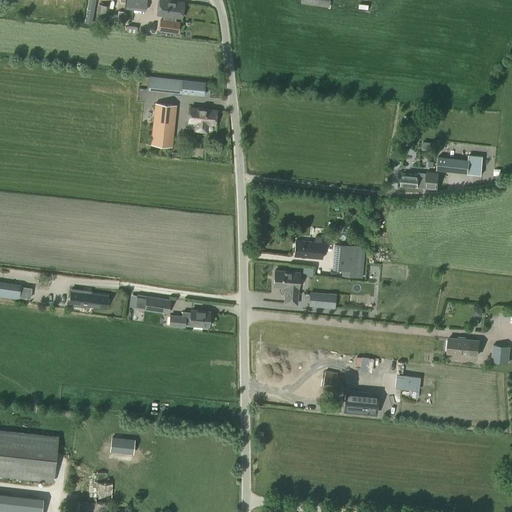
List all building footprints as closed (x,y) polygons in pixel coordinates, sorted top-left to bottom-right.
[(91,22),(95,0),(88,0),(85,21),(91,22)] [(145,10),(145,0),(125,0),(125,7),(145,10)] [(162,1),(159,16),(165,17),(164,20),(160,20),(158,30),(177,33),(179,23),(175,22),(175,18),(181,19),(183,5),(162,1)] [(98,5),(95,20),(106,22),(109,7),(98,5)] [(148,77),(147,90),(179,94),(180,80),(148,77)] [(181,80),(180,94),(203,96),(205,82),(181,80)] [(143,102),(142,113),(153,114),(150,145),(172,147),(176,106),(143,102)] [(190,107),(190,115),(194,116),(193,123),(195,123),(194,131),(206,132),(207,124),(215,125),(216,110),(190,107)] [(438,157),(436,170),(480,175),(482,157),(469,156),(468,161),(438,157)] [(402,174),(400,186),(436,190),(437,175),(417,173),(417,175),(402,174)] [(295,240),(293,256),(321,259),(323,243),(295,240)] [(334,244),(331,269),(341,270),(341,276),(362,278),(365,246),(334,244)] [(311,276),(312,267),(302,266),(302,275),(311,276)] [(297,293),(299,273),(274,271),(273,287),(285,288),(284,303),(296,305),(297,293)] [(0,281),(0,295),(18,298),(20,284),(0,281)] [(72,290),(71,297),(80,298),(79,304),(106,308),(107,296),(81,293),(81,291),(72,290)] [(329,293),(310,291),(308,305),(328,307),(329,293)] [(137,296),(135,309),(167,314),(169,300),(137,296)] [(481,314),(482,310),(480,308),(476,307),(474,309),(473,314),(475,316),(479,316),(481,314)] [(172,316),(171,325),(184,327),(184,325),(209,326),(209,323),(211,322),(211,316),(209,315),(209,312),(191,310),(190,313),(185,313),(185,317),(172,316)] [(447,338),(446,353),(469,356),(470,340),(447,338)] [(491,345),(490,361),(507,363),(509,347),(491,345)] [(325,370),(321,390),(341,394),(344,377),(337,375),(337,373),(325,370)] [(418,390),(420,378),(402,376),(396,375),(394,387),(418,390)] [(373,415),(377,396),(348,390),(344,410),(373,415)] [(0,430),(0,477),(52,483),(57,437),(0,430)] [(93,466),(92,498),(107,498),(108,476),(101,476),(101,467),(93,466)] [(33,511),(35,501),(17,499),(15,511),(33,511)] [(71,503),(71,511),(78,511),(79,504),(71,503)]
